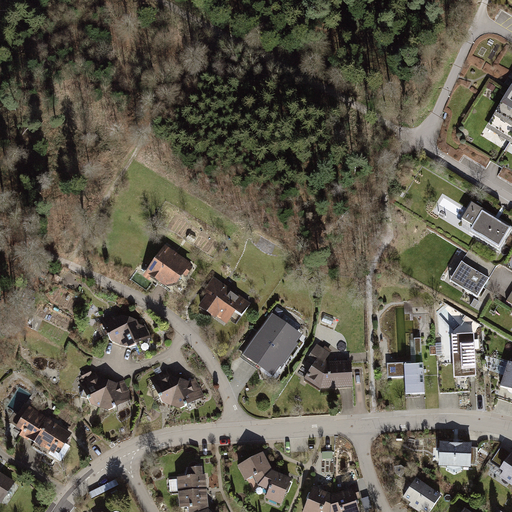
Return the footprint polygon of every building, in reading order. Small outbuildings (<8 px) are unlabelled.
[(511,82),(480,134),(511,153),(511,82)] [(511,226),(500,219),(470,202),(456,226),(499,251),(511,228),(511,226)] [(147,274),(164,286),(177,284),(190,265),(165,248),(147,274)] [(499,272),(469,255),(452,283),(482,300),(499,272)] [(201,306),(227,324),(236,312),(241,316),(249,304),(214,279),(203,294),(207,297),(201,306)] [(111,342),(120,345),(129,320),(121,317),(118,319),(111,316),(101,322),(111,342)] [(299,337),(272,319),(245,357),(272,376),(299,337)] [(136,322),(129,320),(120,345),(128,348),(150,338),(145,328),(138,326),(136,322)] [(454,337),(458,382),(481,380),(478,336),(454,337)] [(332,353),(317,344),(310,355),(316,359),(302,382),(321,391),(354,390),(353,360),(327,361),(332,353)] [(511,365),(505,363),(496,394),(511,398),(511,365)] [(423,364),(403,364),(405,399),(424,398),(423,364)] [(169,371),(152,379),(163,402),(172,405),(181,380),(172,377),(169,371)] [(97,373),(80,381),(92,405),(100,408),(109,383),(100,379),(97,373)] [(189,383),(181,380),(172,405),(181,408),(204,396),(195,380),(189,383)] [(118,385),(109,383),(100,408),(109,411),(132,399),(123,382),(118,385)] [(16,430),(37,443),(50,422),(29,409),(16,430)] [(71,435),(50,422),(37,443),(58,456),(71,435)] [(442,443),(441,469),(475,471),(477,445),(442,443)] [(495,476),(511,487),(511,452),(495,476)] [(246,480),(256,491),(272,470),(262,454),(238,465),(246,480)] [(178,493),(207,490),(205,475),(202,474),(201,466),(188,467),(187,474),(177,477),(178,493)] [(292,480),(272,470),(256,491),(281,505),(292,480)] [(0,502),(0,503),(14,482),(0,473),(0,502)] [(400,499),(419,511),(431,511),(442,497),(415,478),(400,499)] [(314,487),(302,511),(321,511),(322,511),(331,511),(333,494),(314,487)] [(360,511),(352,488),(333,494),(331,511),(341,511),(342,511),(360,511)] [(207,490),(178,493),(180,507),(188,507),(188,511),(199,511),(209,508),(207,490)]
